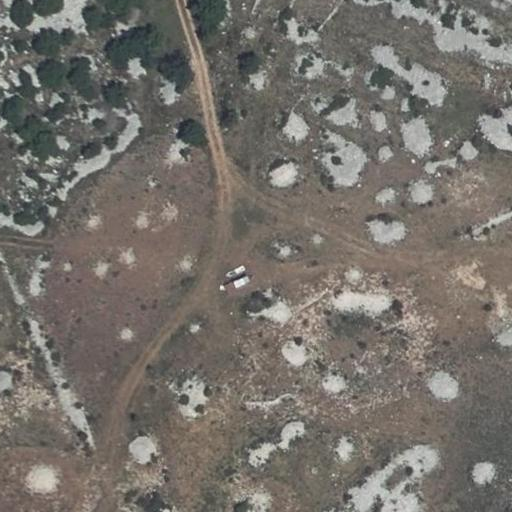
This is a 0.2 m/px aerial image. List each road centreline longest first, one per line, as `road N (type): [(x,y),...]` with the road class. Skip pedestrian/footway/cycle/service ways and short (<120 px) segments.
road 1 (track): [(187,0),(220,132),(225,232),(105,418),(103,511)]
road 2 (track): [(222,176),(379,256),(511,251)]
